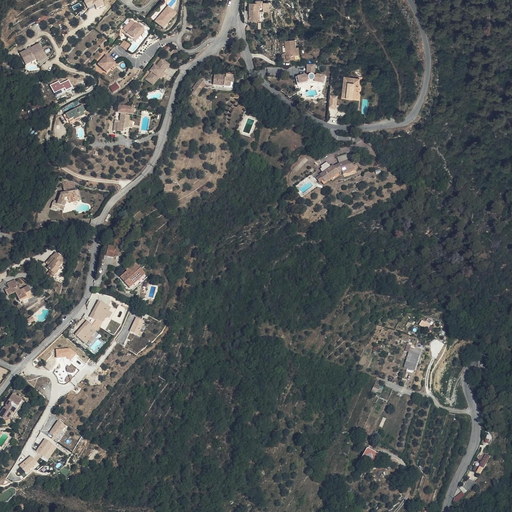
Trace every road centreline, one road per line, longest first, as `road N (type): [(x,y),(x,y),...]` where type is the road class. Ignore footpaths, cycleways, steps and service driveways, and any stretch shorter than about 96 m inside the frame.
road 1 (residential): [(245,48),(251,68),(308,117),(359,130),(407,122),(428,69),(409,0)]
road 2 (unclassified): [(129,185),(99,227),(89,292),(0,393)]
road 3 (tertiary): [(511,341),(475,357),(466,376),(477,428),(446,511)]
road 4 (residential): [(129,185),(158,149),(184,73),(216,45)]
